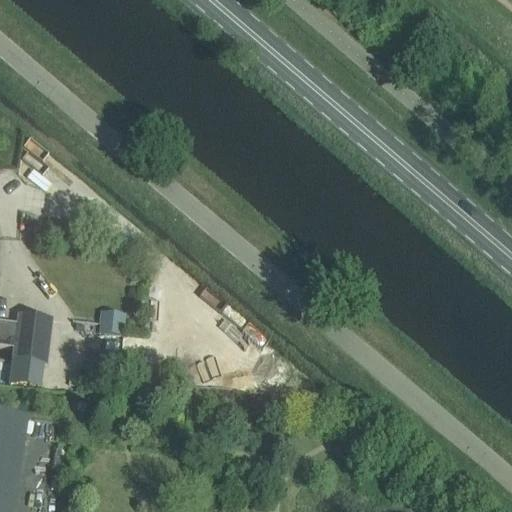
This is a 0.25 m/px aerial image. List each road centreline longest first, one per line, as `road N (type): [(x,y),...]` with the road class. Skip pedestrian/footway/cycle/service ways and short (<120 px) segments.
road 1 (tertiary): [(511,489),(0,60)]
road 2 (primary): [(511,261),(207,0)]
road 3 (unclassified): [(511,189),(293,0)]
